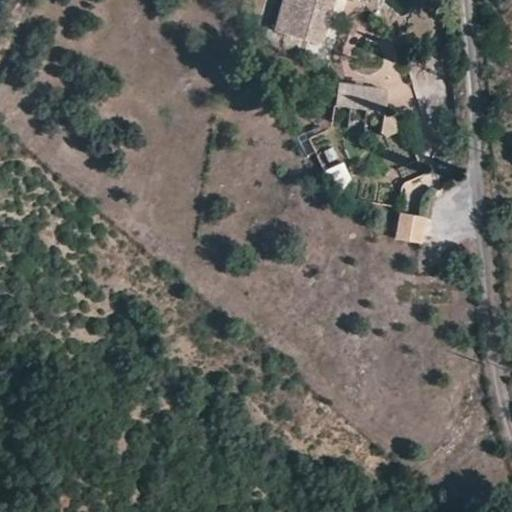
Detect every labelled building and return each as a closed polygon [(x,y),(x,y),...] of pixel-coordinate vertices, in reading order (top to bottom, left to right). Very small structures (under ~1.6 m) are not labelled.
[(280,0),(273,28),(322,40),(329,13),(332,0),(280,0)] [(336,104),(384,110),(386,87),(337,80),(336,104)] [(385,111),(384,110),(382,129),(388,134),(403,126),(385,111)] [(335,193),(324,168),(305,177),(317,201),(335,193)] [(396,223),(419,241),(420,241),(424,214),(399,209),(396,223)] [(394,235),(419,241),(396,223),(394,235)]
